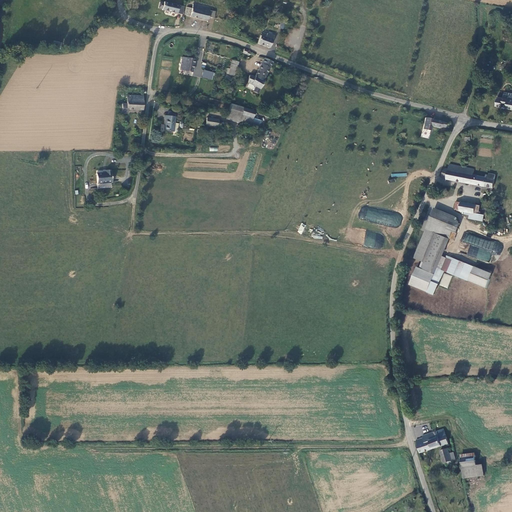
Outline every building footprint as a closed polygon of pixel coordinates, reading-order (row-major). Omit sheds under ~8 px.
[(164,10),(182,14),(184,6),(165,2),(164,3),(160,3),(159,8),(163,8),(163,10),(164,10)] [(209,10),(210,7),(201,5),(193,3),(192,8),(190,16),(207,19),(208,16),(209,10)] [(258,43),(270,47),(274,35),(267,33),(266,37),(261,35),(258,43)] [(187,59),(182,58),(179,70),(193,72),(195,59),(187,57),(187,59)] [(253,90),(257,92),(258,93),(264,80),(263,80),(272,62),(264,58),(254,76),(249,75),(247,81),(255,86),(253,90)] [(228,59),(227,68),(236,70),(237,61),(228,59)] [(211,80),(213,73),(204,70),(202,78),(211,80)] [(511,93),(509,93),(509,95),(504,94),(503,98),(497,98),(496,106),(502,107),(502,103),(507,104),(506,108),(511,109),(511,93)] [(123,103),(123,112),(129,113),(129,109),(143,110),(144,101),(143,101),(143,96),(128,95),(127,103),(123,103)] [(226,118),(226,119),(237,122),(238,121),(250,124),(253,117),(241,114),(243,108),(230,104),(226,118)] [(241,114),(253,117),(255,112),(243,108),(241,114)] [(165,121),(164,132),(174,133),(174,130),(178,130),(179,125),(175,125),(176,118),(167,117),(164,117),(164,120),(165,121)] [(433,119),(426,117),(423,128),(430,130),(431,126),(440,128),(440,127),(444,128),(445,123),(433,120),(433,119)] [(207,118),(206,125),(218,127),(219,121),(207,118)] [(184,138),(192,141),(193,134),(186,132),(184,138)] [(446,178),(493,187),(496,179),(489,178),(479,176),(479,175),(473,174),(474,169),(450,164),(449,169),(445,168),(442,176),(446,178)] [(97,175),(98,185),(111,185),(111,172),(105,173),(106,174),(97,175)] [(461,202),(460,210),(479,214),(479,212),(477,212),(479,205),(461,202)] [(395,227),(398,216),(361,207),(359,219),(395,227)] [(478,221),(479,214),(460,210),(459,210),(463,218),(478,221)] [(414,258),(422,261),(434,232),(445,237),(448,238),(451,232),(456,221),(433,212),(414,258)] [(363,245),(374,248),(377,233),(366,230),(363,245)] [(438,254),(445,237),(434,232),(422,261),(419,267),(430,271),(438,254)] [(470,244),(467,255),(491,262),(497,242),(465,233),(462,242),(470,244)] [(440,269),(445,258),(438,254),(430,271),(430,273),(433,274),(426,292),(433,294),(443,271),(440,269)] [(445,258),(440,269),(443,271),(485,287),(491,273),(473,266),(473,267),(452,258),(451,260),(445,258)] [(416,267),(409,284),(426,292),(433,274),(430,273),(416,267)] [(447,288),(452,276),(444,273),(439,285),(447,288)] [(424,438),(416,440),(420,453),(448,445),(444,429),(423,435),(424,438)] [(446,464),(447,466),(453,465),(452,461),(450,454),(448,449),(440,451),(444,465),(446,464)] [(462,459),(464,479),(484,475),(483,465),(477,465),(475,457),(462,459)]
